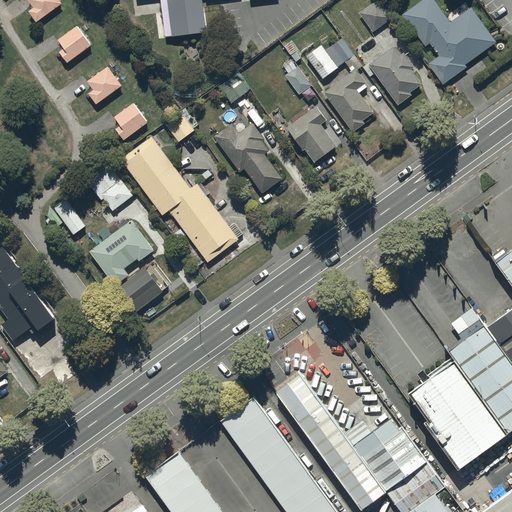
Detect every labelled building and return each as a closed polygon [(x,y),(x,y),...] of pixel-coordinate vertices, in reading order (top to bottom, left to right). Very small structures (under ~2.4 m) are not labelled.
[(29,10),(37,21),(63,2),(61,0),(29,0),(32,4),(30,6),(31,8),(29,10)] [(380,0),(374,0),(358,12),(373,31),(393,16),(380,0)] [(450,21),(434,0),(419,0),(402,13),(425,45),(430,41),(439,54),(428,62),(443,83),(467,66),(465,63),(496,41),(471,6),(450,21)] [(60,50),(68,61),(92,44),(78,24),(59,38),(63,44),(60,47),(61,49),(60,50)] [(353,70),(324,91),(354,131),(366,122),(364,119),(375,111),(360,92),(368,86),(366,82),(367,82),(357,69),(363,64),(342,36),(326,49),(322,43),(307,55),(324,77),(346,61),(353,70)] [(370,76),(375,72),(398,104),(412,93),(410,90),(421,82),(410,67),(414,65),(404,51),(400,53),(393,44),(368,63),(369,64),(364,68),(370,76)] [(288,72),(286,74),(300,93),(313,84),(293,57),(283,64),(288,72)] [(89,92),(97,103),(123,84),(108,64),(88,80),(92,85),(89,87),(91,90),(89,92)] [(236,72),(220,85),(233,102),(249,89),(236,72)] [(116,127),(125,138),(148,121),(134,101),(115,115),(120,121),(116,124),(118,126),(116,127)] [(293,122),(287,126),(303,149),(306,147),(315,160),(337,145),(321,123),(328,118),(319,105),(306,114),(304,110),(290,119),(293,122)] [(181,111),(166,123),(179,140),(195,129),(181,111)] [(232,122),(214,135),(241,171),(245,167),(263,192),(283,177),(265,152),(270,149),(262,139),(264,137),(253,121),(239,131),(232,122)] [(152,134),(121,158),(163,214),(170,209),(183,226),(172,234),(177,240),(187,232),(209,261),(240,238),(238,236),(244,232),(235,221),(230,225),(207,194),(210,192),(202,182),(199,184),(198,182),(191,187),(152,134)] [(91,197),(98,193),(102,199),(105,197),(114,209),(134,194),(110,162),(87,179),(91,183),(84,188),(91,197)] [(87,224),(68,198),(55,207),(57,208),(49,214),(50,216),(46,219),(49,223),(53,221),(57,226),(65,220),(74,233),(87,224)] [(99,232),(105,239),(90,250),(116,284),(130,273),(125,267),(138,257),(140,259),(155,248),(133,218),(113,233),(107,226),(99,232)] [(7,250),(0,255),(0,280),(1,282),(9,275),(11,277),(21,269),(7,250)] [(511,250),(496,262),(511,284),(511,250)] [(155,267),(124,290),(138,309),(169,286),(155,267)] [(0,303),(0,304),(0,316),(23,347),(45,330),(34,314),(39,311),(22,289),(21,290),(14,281),(0,291),(0,303)] [(511,309),(487,328),(511,363),(511,309)] [(511,363),(487,328),(485,325),(449,351),(450,352),(453,357),(456,362),(509,435),(511,432),(511,363)] [(0,376),(8,370),(0,358),(0,376)] [(347,432),(296,360),(270,378),(355,496),(381,478),(347,432)] [(459,470),(509,435),(456,362),(424,385),(410,394),(429,420),(425,423),(459,470)] [(339,511),(249,386),(218,408),(292,511),(339,511)] [(347,432),(381,478),(405,511),(434,511),(454,498),(386,404),(347,432)] [(229,511),(178,441),(144,465),(177,511),(229,511)] [(95,511),(155,511),(135,483),(95,511)] [(511,511),(511,490),(482,511),(511,511)]
